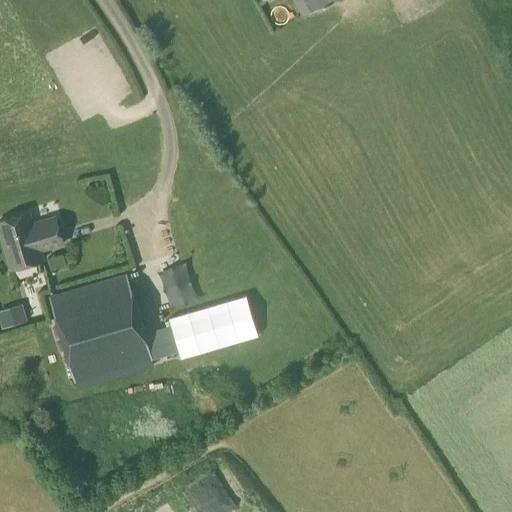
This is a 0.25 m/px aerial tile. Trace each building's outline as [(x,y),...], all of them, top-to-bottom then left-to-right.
[(293,0),(302,16),(326,3),(323,0),(293,0)] [(32,224),(28,212),(0,220),(0,233),(11,269),(42,260),(39,250),(63,243),(55,217),(32,224)] [(186,264),(154,268),(159,306),(191,302),(186,264)] [(73,382),(151,358),(126,274),(48,297),(73,382)] [(26,320),(21,304),(0,310),(0,325),(1,328),(26,320)] [(181,511),(175,500),(153,511),(181,511)]
